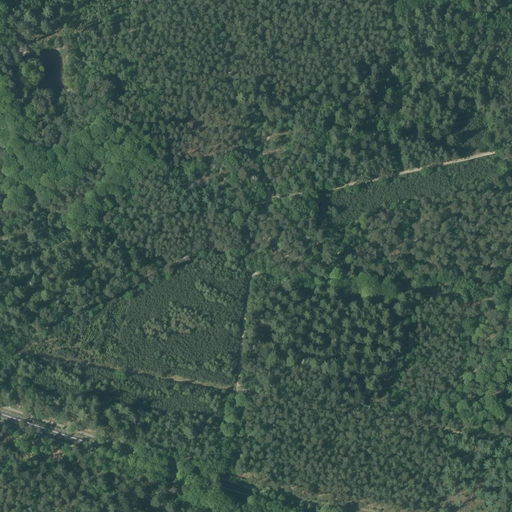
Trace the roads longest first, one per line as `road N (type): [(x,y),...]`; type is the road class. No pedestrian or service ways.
road 1 (track): [(0,238),(242,208),(511,148)]
road 2 (track): [(0,357),(32,353),(511,436)]
road 3 (unknown): [(267,222),(247,217),(238,248),(208,247),(127,284),(94,267),(51,213),(0,212)]
road 4 (primary): [(303,511),(0,415)]
road 5 (track): [(254,271),(268,200),(215,0)]
road 6 (unknown): [(263,238),(286,266),(511,300)]
road 7 (track): [(63,43),(90,101),(158,161),(175,216)]
road 8 (track): [(237,390),(254,271)]
